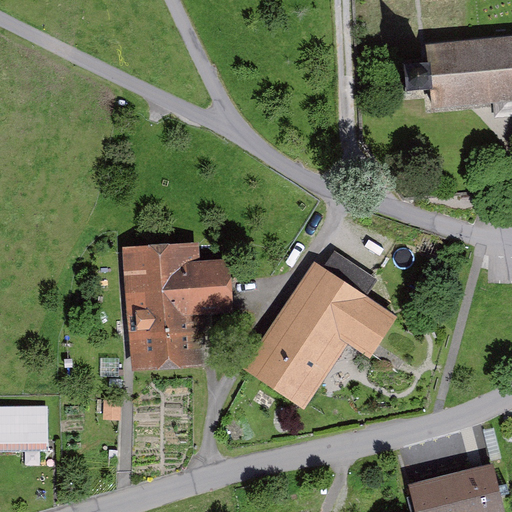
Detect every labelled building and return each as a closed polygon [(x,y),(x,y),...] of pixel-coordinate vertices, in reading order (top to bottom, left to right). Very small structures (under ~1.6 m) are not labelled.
[(511,41),(427,47),(433,111),(511,104),(511,41)] [(383,220),(363,251),(382,264),(403,233),(383,220)] [(191,249),(126,253),(135,372),(200,368),(197,320),(237,317),(233,264),(192,267),(191,249)] [(242,369),(274,391),(347,288),(315,265),(242,369)] [(47,408),(0,408),(0,441),(47,440),(47,408)] [(503,511),(493,467),(413,486),(418,511),(503,511)]
